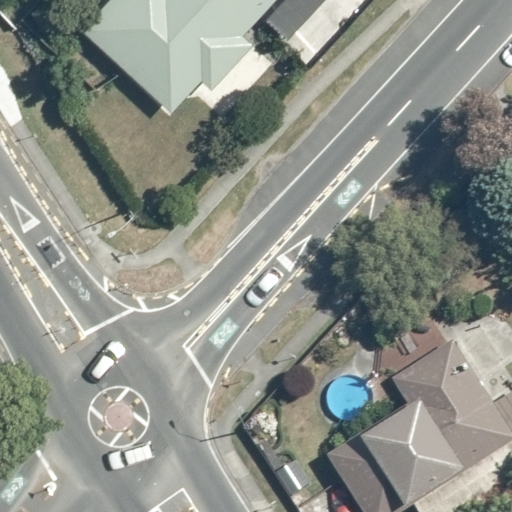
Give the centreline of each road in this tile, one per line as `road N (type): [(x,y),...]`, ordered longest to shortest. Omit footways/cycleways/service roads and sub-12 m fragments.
road 1 (tertiary): [(505,0),(220,311),(168,379)]
road 2 (secondary): [(0,227),(88,367)]
